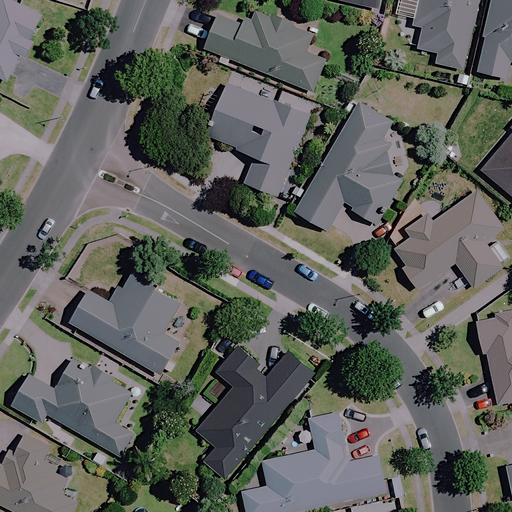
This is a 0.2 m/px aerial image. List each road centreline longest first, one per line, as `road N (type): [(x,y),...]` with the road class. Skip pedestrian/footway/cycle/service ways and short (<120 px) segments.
road 1 (residential): [(75,159),(346,308),(389,345),(442,445),(449,511)]
road 2 (tertiary): [(75,159),(143,0)]
road 3 (tertiary): [(0,282),(75,159)]
